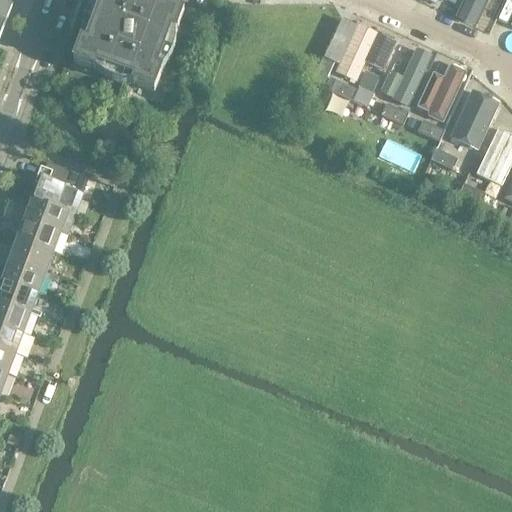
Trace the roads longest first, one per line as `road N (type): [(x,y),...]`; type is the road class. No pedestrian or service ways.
road 1 (residential): [(511,67),(366,0)]
road 2 (tertiary): [(0,131),(47,0)]
